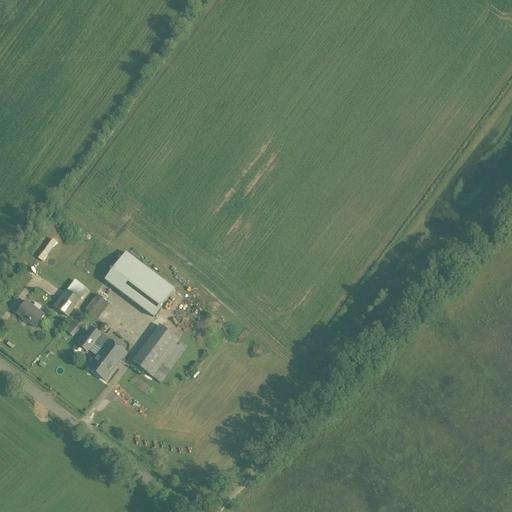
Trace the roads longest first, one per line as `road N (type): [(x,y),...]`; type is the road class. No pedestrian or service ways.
road 1 (unclassified): [(213,511),(511,216)]
road 2 (tertiary): [(189,511),(0,371)]
